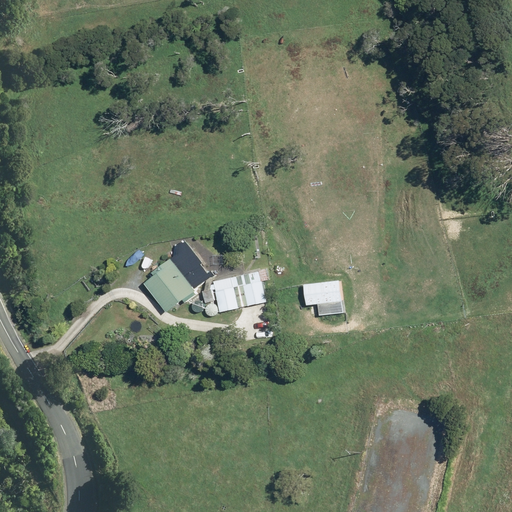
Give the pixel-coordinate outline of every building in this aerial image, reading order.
[(171,313),(218,274),(189,239),(182,245),(182,254),(159,273),(161,275),(149,285),(171,313)] [(218,282),(224,312),(243,308),(239,288),(247,286),(251,307),(269,303),(265,282),(271,280),(269,271),(218,282)] [(309,284),(311,305),(321,304),(323,316),(347,313),(343,281),(309,284)] [(215,284),(206,287),(210,302),(219,300),(215,284)] [(221,305),(199,300),(196,312),(218,317),(221,305)]
